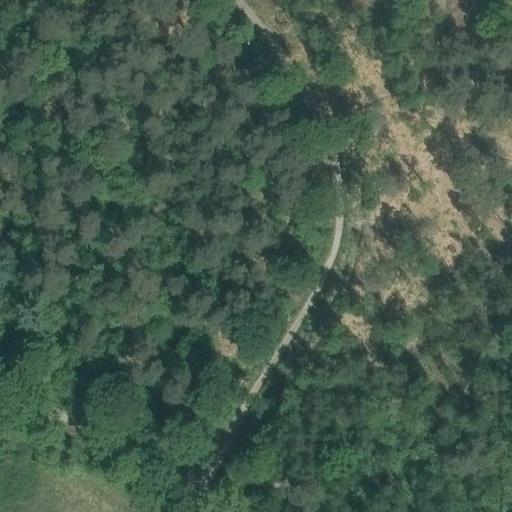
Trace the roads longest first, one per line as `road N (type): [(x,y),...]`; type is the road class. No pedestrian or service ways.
road 1 (track): [(191,500),(311,302),(335,245),(339,210),(315,116)]
road 2 (track): [(191,500),(0,386)]
road 3 (track): [(315,116),(234,0)]
